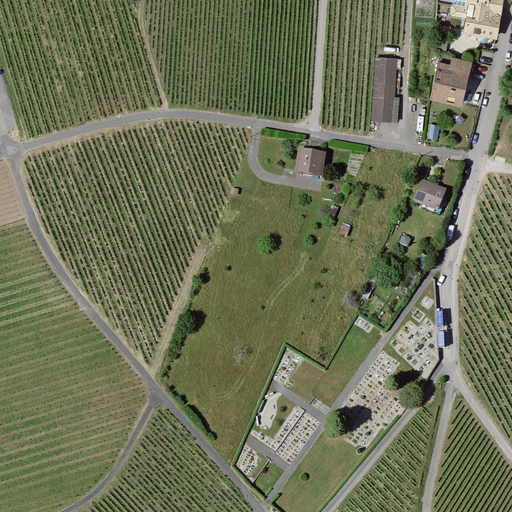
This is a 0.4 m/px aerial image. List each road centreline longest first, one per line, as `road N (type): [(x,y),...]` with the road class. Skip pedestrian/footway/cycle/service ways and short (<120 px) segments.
road 1 (residential): [(8,151),(169,114),(477,161)]
road 2 (track): [(8,151),(46,250),(260,511)]
road 3 (residential): [(477,161),(450,258),(450,360)]
road 4 (track): [(327,511),(450,360)]
road 5 (track): [(65,511),(118,467),(158,392)]
road 6 (track): [(450,360),(426,511)]
road 7 (residential): [(511,13),(477,161)]
